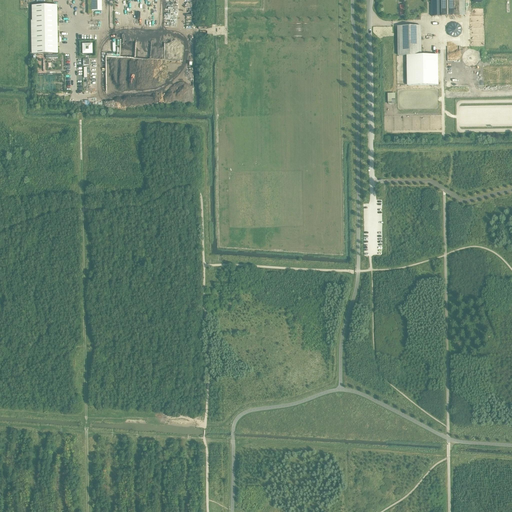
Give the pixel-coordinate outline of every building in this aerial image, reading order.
[(101,0),(91,0),(92,12),(102,11),(101,0)] [(431,0),(431,17),(465,16),(464,0),(431,0)] [(32,6),(33,41),(33,54),(58,54),(57,5),(32,6)] [(398,26),(398,56),(406,56),(407,86),(438,86),(437,55),(421,56),(421,26),(398,26)] [(83,48),(81,48),(81,51),(83,51),(83,54),(92,54),(92,44),(82,44),(83,48)] [(226,68),(226,90),(248,90),(248,68),(226,68)] [(326,175),(314,175),(314,193),(326,193),(326,175)]
